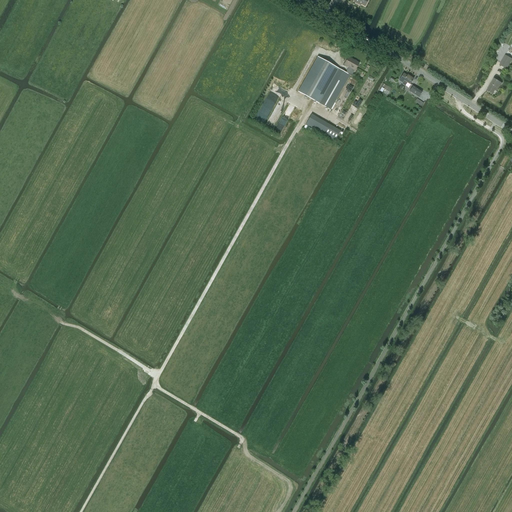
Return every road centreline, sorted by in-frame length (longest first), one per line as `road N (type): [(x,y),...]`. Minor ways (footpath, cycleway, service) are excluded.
road 1 (track): [(151,385),(309,109),(292,94),(317,46),(341,54),(353,32)]
road 2 (tertiary): [(302,0),(495,121)]
road 3 (track): [(80,511),(151,385)]
